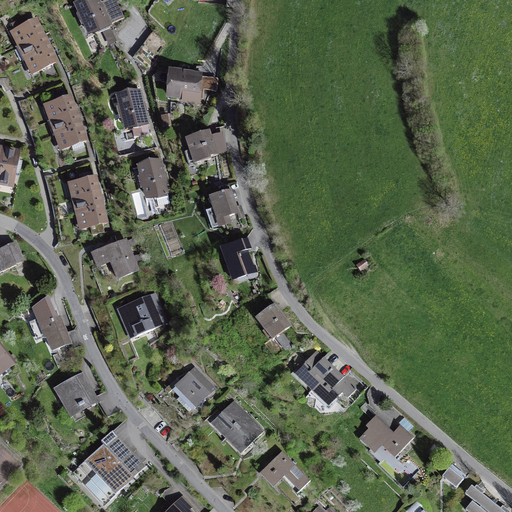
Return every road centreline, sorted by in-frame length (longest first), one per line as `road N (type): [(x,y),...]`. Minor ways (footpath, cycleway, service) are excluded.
road 1 (unclassified): [(239,0),(225,131),(286,285),(325,336),(511,493)]
road 2 (residential): [(0,220),(48,251),(114,392),(219,511)]
